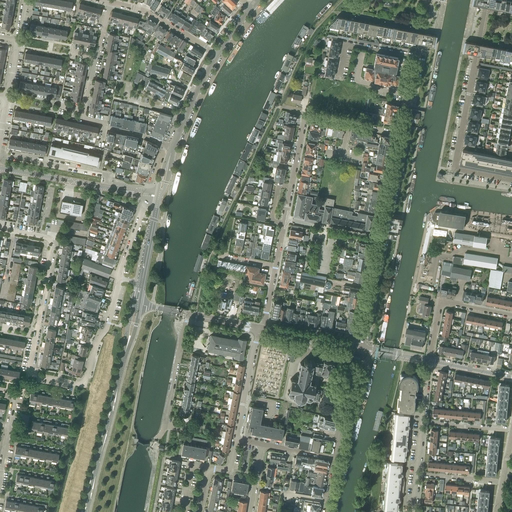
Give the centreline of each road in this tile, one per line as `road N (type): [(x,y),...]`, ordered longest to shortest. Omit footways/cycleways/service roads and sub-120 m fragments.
road 1 (residential): [(82,385),(28,373),(51,242),(0,228)]
road 2 (residential): [(511,180),(455,169),(487,0)]
road 3 (residential): [(165,144),(82,118),(110,0)]
road 4 (residential): [(361,337),(401,134)]
road 5 (tertiary): [(84,511),(127,342)]
road 6 (residential): [(429,361),(440,302),(511,316)]
road 7 (residential): [(216,55),(144,8),(110,0)]
road 8 (residential): [(109,187),(105,176),(0,154)]
